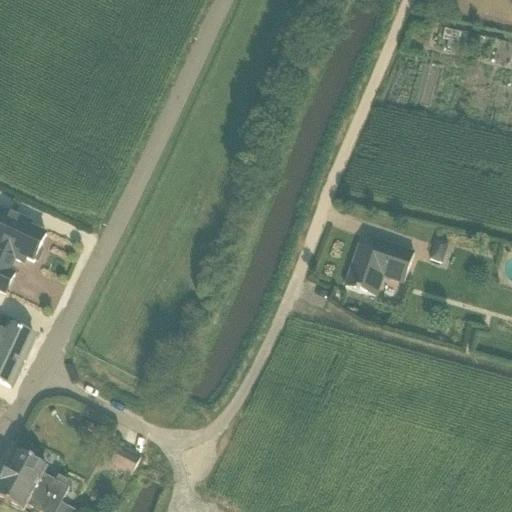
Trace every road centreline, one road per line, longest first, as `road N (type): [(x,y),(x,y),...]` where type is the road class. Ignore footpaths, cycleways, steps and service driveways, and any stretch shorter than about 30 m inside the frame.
road 1 (unclassified): [(0,450),(225,0)]
road 2 (track): [(277,328),(409,0)]
